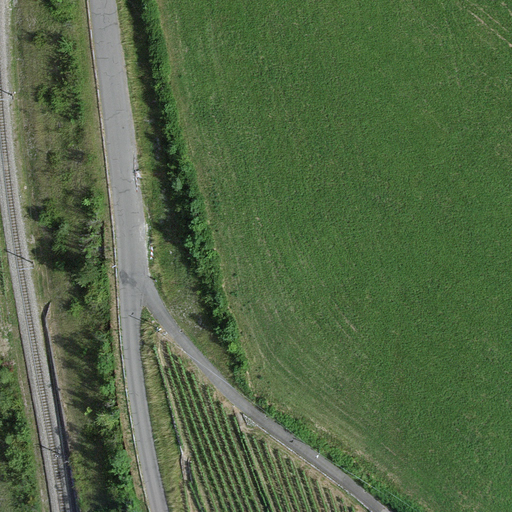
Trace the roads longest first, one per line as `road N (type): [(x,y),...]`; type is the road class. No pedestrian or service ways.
road 1 (residential): [(130,277),(246,401),(403,511)]
road 2 (residential): [(103,0),(130,277)]
road 3 (residential): [(130,277),(136,396),(165,511)]
